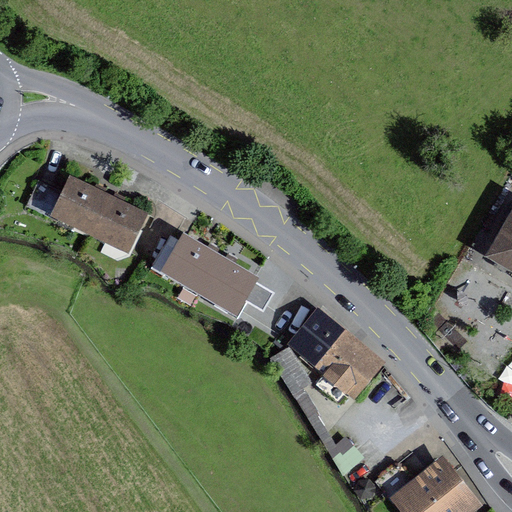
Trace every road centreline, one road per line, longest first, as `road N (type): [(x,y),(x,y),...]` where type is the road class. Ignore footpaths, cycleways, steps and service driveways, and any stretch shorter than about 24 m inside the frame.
road 1 (secondary): [(112,124),(271,224),(329,271),(475,427)]
road 2 (secondary): [(112,124),(83,98),(0,71)]
